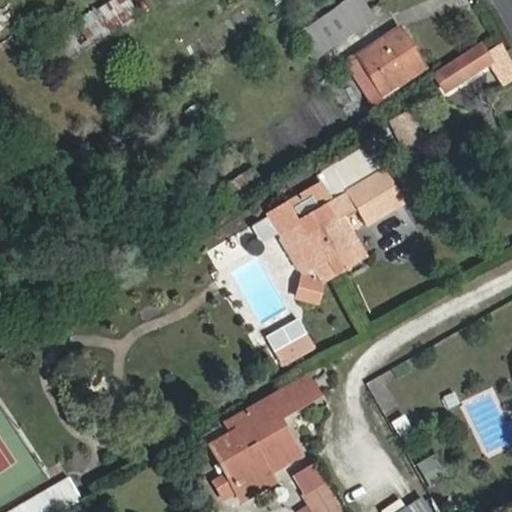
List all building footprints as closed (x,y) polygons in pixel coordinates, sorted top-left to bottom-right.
[(120,0),(113,0),(94,12),(108,33),(132,18),(120,0)] [(340,0),(287,36),(301,59),(356,23),(340,0)] [(361,54),(384,90),(420,64),(393,23),(359,49),(361,54)] [(477,47),(435,73),(447,91),(489,65),(477,47)] [(373,99),(384,90),(361,54),(351,61),(373,99)] [(396,115),(407,146),(429,138),(418,107),(396,115)] [(343,196),(374,178),(359,151),(312,179),(317,187),(264,218),(298,275),(309,269),(316,281),(304,278),(297,281),(293,301),(313,305),(317,285),(362,258),(352,242),(341,248),(337,242),(341,239),(332,223),(353,212),(343,196)] [(275,351),(284,366),(315,348),(306,333),(275,351)] [(269,476),(298,460),(278,423),(318,401),(308,381),(228,426),(233,436),(211,448),(228,478),(214,485),(223,502),(237,494),(239,497),(252,498),(265,491),(270,479),(269,476)] [(447,477),(435,455),(417,465),(429,487),(447,477)] [(70,479),(10,511),(59,511),(85,498),(70,479)] [(340,511),(324,483),(302,497),(311,511),(340,511)]
